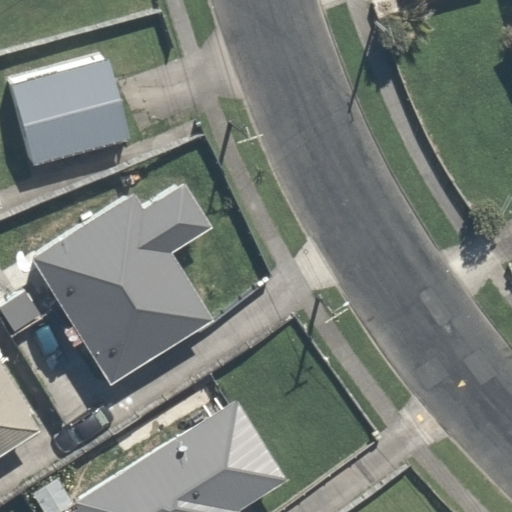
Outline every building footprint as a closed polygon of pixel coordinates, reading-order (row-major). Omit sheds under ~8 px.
[(407,0),(410,9),(442,0),(407,0)] [(511,37),(502,43),(511,60),(511,37)] [(126,141),(101,52),(1,80),(27,169),(126,141)] [(134,185),(21,254),(104,389),(214,322),(172,254),(211,230),(179,178),(143,200),(134,185)] [(0,442),(30,423),(0,377),(0,442)] [(273,484),(220,396),(64,490),(51,469),(15,491),(27,511),(244,511),(240,504),(273,484)]
